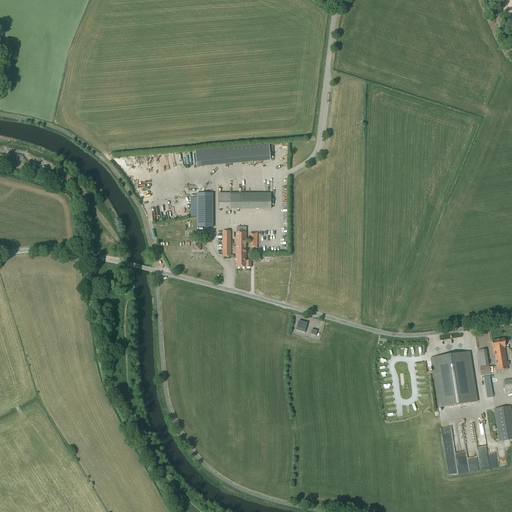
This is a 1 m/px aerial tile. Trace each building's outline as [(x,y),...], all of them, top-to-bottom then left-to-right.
[(197,228),(213,228),(213,194),(196,194),(196,195),(196,198),(197,228)] [(271,194),(230,194),(218,194),(218,209),(271,209),(271,194)] [(222,257),(231,257),(231,233),(231,231),(222,231),(222,257)] [(251,268),(251,261),(246,261),(246,232),(236,232),(236,268),(251,268)] [(304,333),(307,324),(298,321),(296,331),(304,333)] [(505,347),(504,339),(491,341),(493,349),(494,349),(497,371),(507,370),(504,348),(505,348),(505,347)] [(479,367),(489,366),(486,350),(477,351),(479,367)] [(438,408),(477,402),(469,352),(431,358),(438,408)] [(489,366),(480,368),(481,376),(490,375),(489,366)] [(490,377),(484,378),(487,399),(493,398),(490,377)] [(505,392),(511,391),(511,379),(503,381),(505,392)] [(511,419),(510,407),(494,409),(499,442),(511,439),(511,419)]
